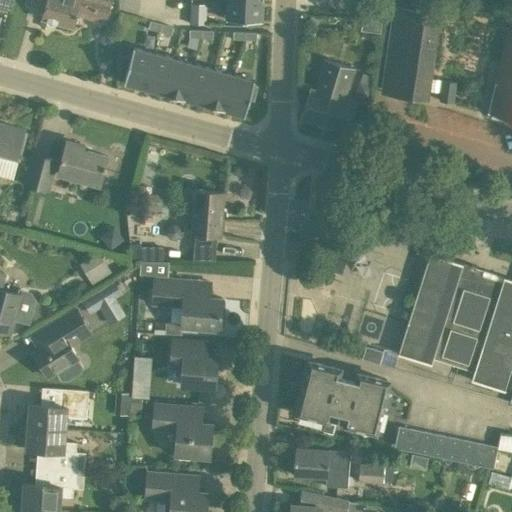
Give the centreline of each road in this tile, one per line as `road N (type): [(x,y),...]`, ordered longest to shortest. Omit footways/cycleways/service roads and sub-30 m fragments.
road 1 (tertiary): [(253,511),(279,149)]
road 2 (tertiary): [(279,149),(0,75)]
road 3 (tertiary): [(511,218),(279,149)]
road 4 (unclassified): [(284,0),(279,149)]
